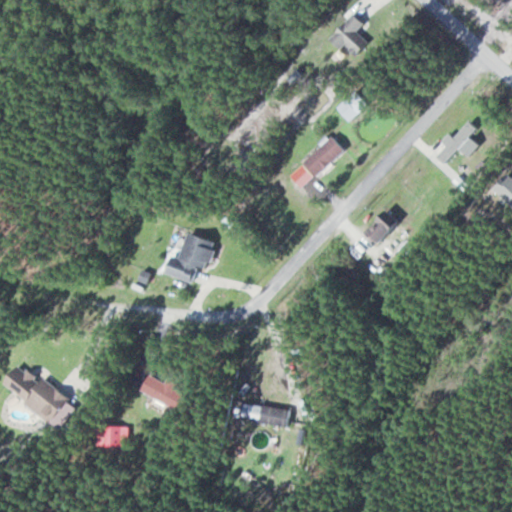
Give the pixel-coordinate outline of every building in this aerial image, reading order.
[(361,112),(351,99),(341,106),(352,120),(361,112)] [(309,163),(325,176),(349,147),(333,134),(309,163)] [(405,222),(392,209),(372,229),(385,242),(405,222)] [(175,255),(170,273),(198,281),(203,265),(212,267),(220,240),(192,232),(185,257),(175,255)] [(197,395),(154,374),(145,392),(189,412),(197,395)]
